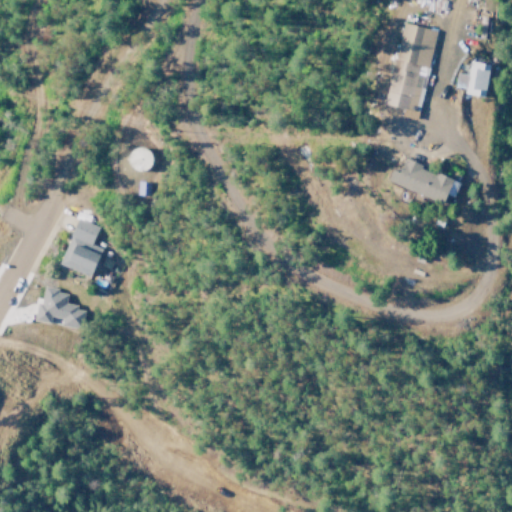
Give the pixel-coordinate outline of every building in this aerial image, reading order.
[(424,33),(389,26),(371,107),(406,115),(424,33)] [(480,67),(458,63),(456,76),(445,74),(443,89),(454,91),(453,96),(474,100),(480,67)] [(150,167),(142,146),(120,155),(128,175),(150,167)] [(374,185),(432,206),(435,197),(442,200),(448,184),(390,163),(386,175),(379,172),(374,185)] [(57,265),(86,277),(97,249),(89,246),(96,228),(75,219),(57,265)] [(33,322),(80,331),(83,312),(75,310),(76,306),(65,304),(67,293),(40,288),(33,322)]
